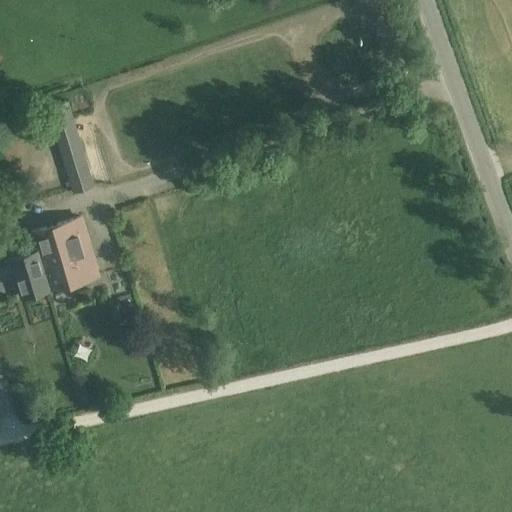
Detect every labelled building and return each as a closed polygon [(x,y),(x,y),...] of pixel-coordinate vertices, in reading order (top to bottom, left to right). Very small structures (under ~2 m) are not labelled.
[(55,131),(72,191),(92,185),(66,101),(47,107),(55,131)] [(111,258),(191,237),(177,188),(97,209),(111,258)] [(32,231),(38,251),(49,288),(97,274),(81,217),(32,231)] [(49,288),(38,251),(7,260),(18,297),(49,288)] [(74,338),(73,356),(88,357),(89,339),(74,338)]
